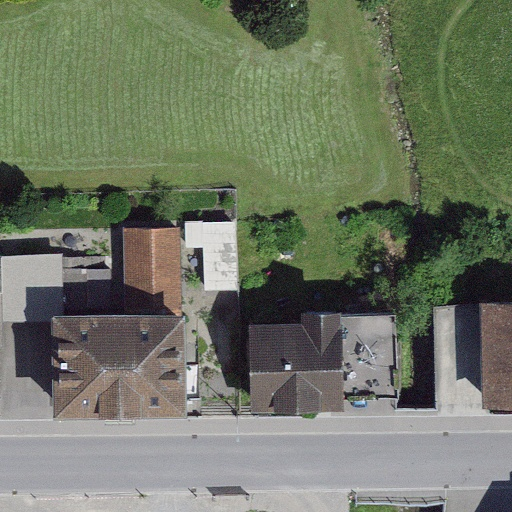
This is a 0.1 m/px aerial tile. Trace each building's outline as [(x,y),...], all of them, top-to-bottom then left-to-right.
[(235,218),(184,220),(185,246),(204,246),(206,288),(237,287),(235,218)] [(63,305),(52,305),(53,319),(55,408),(188,408),(186,303),(182,303),(181,223),(124,225),(124,303),(63,305)] [(0,345),(3,346),(3,320),(53,319),(52,305),(63,305),(62,249),(0,250),(0,345)] [(511,293),(482,294),(485,401),(511,400),(511,293)] [(303,314),(249,315),(251,410),(346,408),(345,398),(401,393),(394,305),(342,307),(342,302),(303,303),(303,314)]
